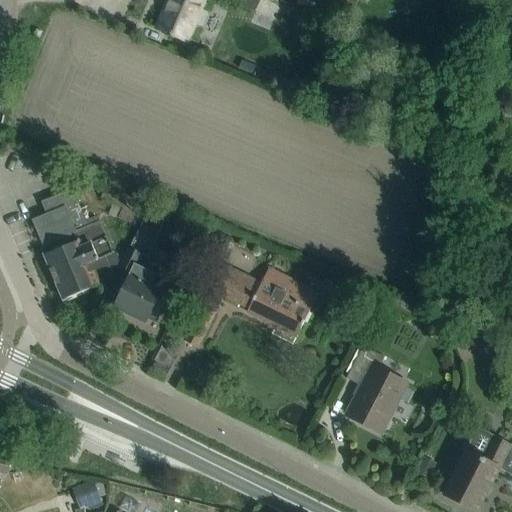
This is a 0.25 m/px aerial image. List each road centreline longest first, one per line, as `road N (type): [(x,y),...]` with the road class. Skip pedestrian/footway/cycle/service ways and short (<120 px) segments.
road 1 (residential): [(0,238),(39,328),(61,353),(374,511)]
road 2 (secondary): [(308,511),(102,412)]
road 3 (secondary): [(102,412),(73,383),(0,344)]
